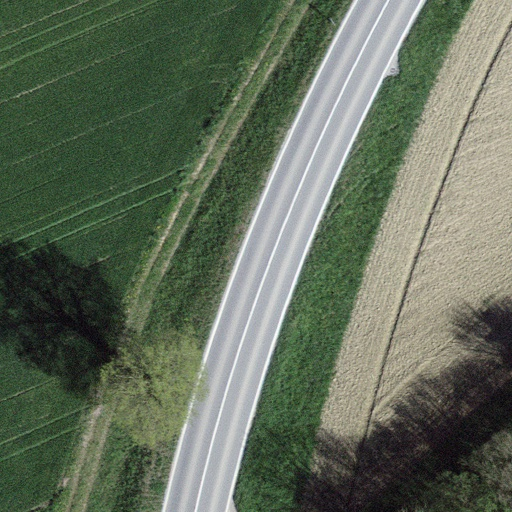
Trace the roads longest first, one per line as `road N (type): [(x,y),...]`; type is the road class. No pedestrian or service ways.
road 1 (track): [(305,0),(245,90),(101,395),(67,511)]
road 2 (secondary): [(196,511),(285,213),(389,0)]
